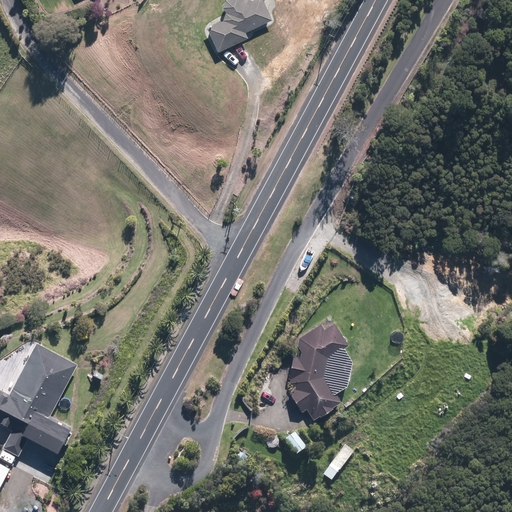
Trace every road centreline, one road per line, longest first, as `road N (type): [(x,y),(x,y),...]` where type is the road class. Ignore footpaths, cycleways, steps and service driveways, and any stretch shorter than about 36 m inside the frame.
road 1 (tertiary): [(372,0),(100,511)]
road 2 (unknown): [(216,241),(269,88),(257,51)]
